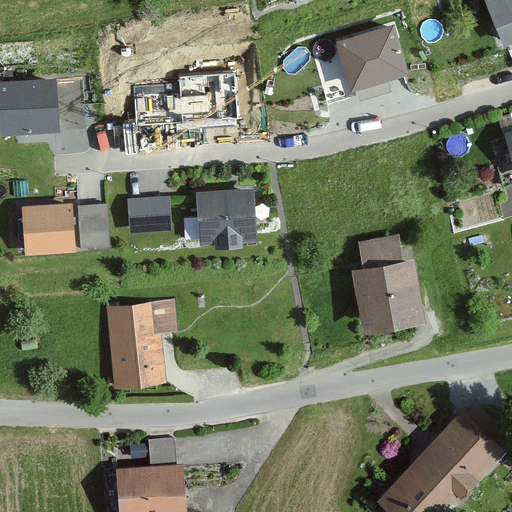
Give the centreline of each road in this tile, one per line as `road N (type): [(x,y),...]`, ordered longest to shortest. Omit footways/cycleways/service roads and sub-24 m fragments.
road 1 (residential): [(511,357),(194,412),(0,414)]
road 2 (residential): [(511,91),(300,148),(56,167)]
